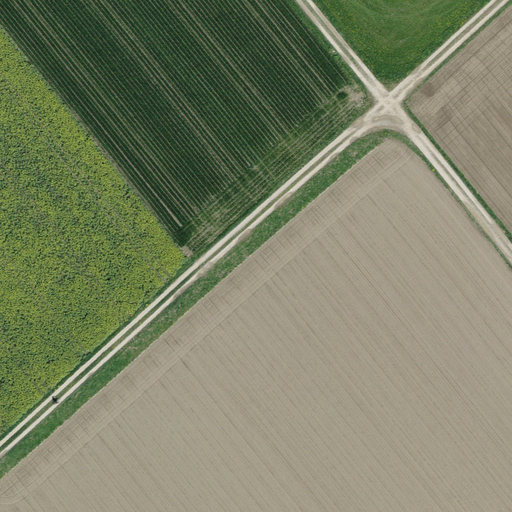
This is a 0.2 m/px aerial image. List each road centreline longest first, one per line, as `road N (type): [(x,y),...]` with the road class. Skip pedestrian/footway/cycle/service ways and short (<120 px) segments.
road 1 (track): [(0,443),(490,0)]
road 2 (track): [(511,259),(303,0)]
